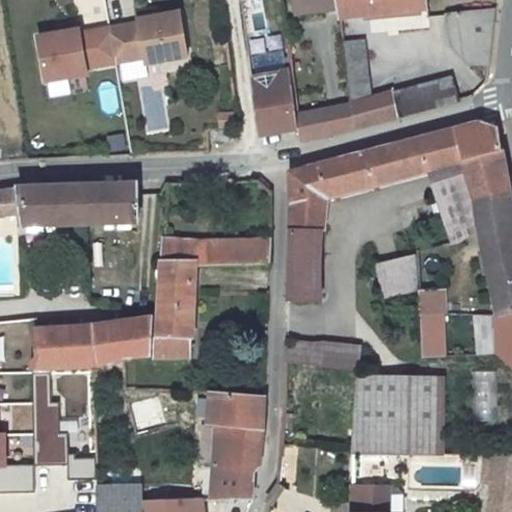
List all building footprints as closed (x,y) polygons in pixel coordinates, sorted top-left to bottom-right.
[(73,0),(75,18),(104,16),(102,0),(73,0)] [(292,0),(295,16),(337,11),(335,0),(292,0)] [(338,20),(424,12),(423,0),(335,0),(337,11),(337,19),(338,20)] [(156,13),(136,17),(137,23),(158,20),(156,13)] [(138,26),(109,31),(115,66),(144,61),(145,67),(187,60),(179,16),(158,20),(137,23),(138,26)] [(447,55),(464,73),(487,70),(492,16),(444,19),(447,55)] [(56,30),(36,34),(37,40),(57,36),(56,30)] [(57,36),(37,40),(45,84),(87,77),(85,71),(115,66),(109,31),(80,36),(79,32),(57,36)] [(365,103),(359,46),(340,48),(346,107),(365,103)] [(258,134),(297,128),(296,118),(289,71),(251,77),(258,134)] [(119,114),(114,81),(95,84),(100,117),(119,114)] [(396,119),(454,105),(450,85),(391,98),(396,119)] [(349,130),(396,119),(391,98),(365,103),(346,107),(349,130)] [(314,141),(349,130),(346,107),(296,118),(297,128),(299,141),(314,137),(314,141)] [(323,199),(461,163),(475,202),(510,199),(497,130),(484,124),(291,174),(287,300),(315,301),(323,199)] [(211,130),(212,142),(233,140),(232,129),(211,130)] [(19,189),(0,193),(1,205),(21,204),(19,189)] [(39,229),(135,224),(133,189),(66,190),(19,189),(21,204),(22,214),(24,230),(39,229)] [(0,193),(0,192),(0,215),(22,214),(21,204),(1,205),(0,193)] [(477,227),(495,317),(511,314),(511,213),(510,199),(475,202),(477,227)] [(162,240),(154,346),(152,346),(151,346),(152,365),(191,363),(195,262),(196,241),(162,240)] [(195,262),(229,262),(230,241),(196,241),(195,262)] [(270,241),(230,241),(229,262),(270,263),(270,241)] [(400,262),(408,293),(419,290),(418,277),(418,258),(400,262)] [(382,299),(408,293),(400,262),(375,268),(378,281),(379,286),(382,299)] [(445,295),(419,297),(421,360),(434,359),(432,316),(446,315),(445,295)] [(94,327),(35,330),(37,370),(31,371),(31,376),(38,376),(93,370),(123,366),(146,365),(150,310),(138,310),(137,322),(94,327)] [(511,314),(495,317),(495,357),(495,360),(511,370),(511,314)] [(0,404),(1,415),(10,415),(11,431),(3,431),(6,456),(40,456),(38,376),(31,376),(31,371),(37,370),(35,330),(34,321),(0,324),(0,404)] [(284,364),(356,370),(358,353),(285,345),(284,364)] [(473,397),(491,400),(496,375),(478,371),(473,397)] [(349,457),(444,458),(443,381),(355,380),(349,457)] [(262,399),(211,395),(210,395),(208,426),(216,426),(229,427),(225,473),(251,475),(258,472),(260,444),(262,399)] [(225,473),(229,427),(216,426),(213,472),(225,473)] [(112,457),(95,457),(96,468),(112,467),(112,457)] [(488,492),(487,511),(511,511),(511,458),(489,458),(489,466),(476,466),(475,491),(488,492)] [(278,460),(276,487),(288,486),(289,466),(283,466),(283,460),(278,460)] [(112,467),(96,468),(96,492),(123,491),(122,467),(112,467)] [(251,475),(225,473),(213,472),(210,503),(250,502),(251,475)] [(387,511),(388,489),(352,489),(351,511),(387,511)] [(202,511),(201,503),(139,504),(139,490),(123,491),(96,492),(97,506),(96,511),(202,511)]
